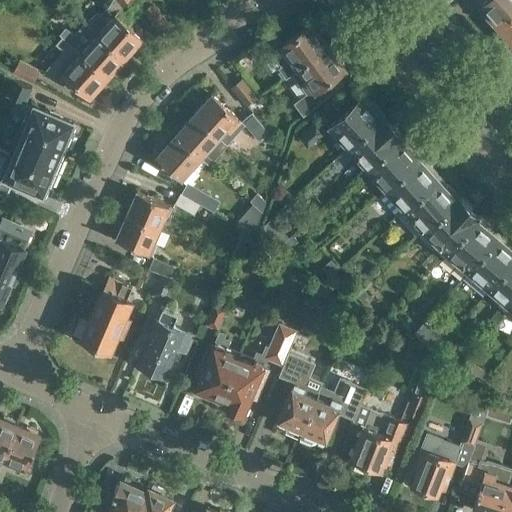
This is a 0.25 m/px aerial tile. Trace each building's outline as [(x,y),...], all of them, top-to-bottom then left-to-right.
[(80,15),(79,16),(123,56),(141,36),(125,22),(130,17),(120,9),(125,3),(128,0),(111,0),(110,1),(109,1),(107,1),(105,2),(104,2),(103,3),(103,4),(102,5),(102,6),(102,8),(103,9),(98,15),(95,13),(87,21),(80,15)] [(511,0),(486,0),(479,7),(497,27),(511,13),(511,0)] [(153,2),(143,9),(160,32),(170,23),(153,2)] [(511,13),(497,27),(511,42),(511,13)] [(124,57),(123,56),(79,16),(73,23),(82,32),(82,33),(90,40),(80,52),(106,75),(107,76),(124,57)] [(287,59),(294,68),(327,44),(311,22),(280,44),(290,57),(287,59)] [(62,49),(42,70),(71,86),(72,85),(71,84),(74,81),(88,94),(106,75),(80,52),(62,36),(56,44),(62,49)] [(327,44),(294,68),(301,77),(304,75),(313,88),(344,66),(327,44)] [(33,81),(34,80),(40,69),(20,58),(13,70),(33,81)] [(13,77),(6,93),(26,101),(33,86),(13,77)] [(230,86),(245,104),(255,96),(240,78),(230,86)] [(210,93),(192,114),(217,136),(226,125),(229,128),(238,118),(210,93)] [(338,133),(348,145),(383,113),(372,101),(367,101),(361,95),(325,128),(334,137),(338,133)] [(309,97),(289,111),(297,121),(316,107),(309,97)] [(29,102),(18,126),(67,147),(77,123),(29,102)] [(268,132),(252,111),(242,120),(258,140),(268,132)] [(383,113),(348,145),(344,148),(353,158),(356,155),(366,166),(399,137),(402,134),(383,113)] [(174,135),(199,157),(208,165),(227,145),(217,136),(192,114),(174,135)] [(316,121),(299,136),(307,146),(324,130),(316,121)] [(18,126),(8,150),(57,170),(63,157),(67,147),(18,126)] [(199,157),(174,135),(157,154),(185,179),(193,168),(191,166),(199,157)] [(399,137),(366,166),(363,169),(371,178),(375,175),(385,186),(418,157),(416,155),(417,150),(409,142),(404,142),(399,137)] [(8,150),(3,161),(0,168),(0,174),(22,183),(20,188),(44,199),(57,170),(8,150)] [(418,157),(385,186),(381,190),(391,200),(394,196),(403,207),(436,178),(435,176),(435,171),(428,163),(422,163),(418,157)] [(436,178),(403,207),(404,207),(400,211),(409,219),(412,216),(423,227),(457,195),(446,183),(442,183),(436,178)] [(216,198),(187,181),(180,192),(200,203),(209,209),(216,198)] [(136,189),(125,213),(161,228),(167,215),(168,215),(172,205),(136,189)] [(180,192),(174,203),(194,214),(200,203),(180,192)] [(266,201),(257,192),(250,200),(262,211),(266,201)] [(457,195),(423,227),(436,241),(432,244),(442,253),(476,214),(457,195)] [(161,228),(125,213),(115,237),(152,253),(157,242),(155,242),(161,228)] [(442,254),(445,250),(456,259),(454,263),(462,270),(492,233),(488,230),(488,224),(476,214),(442,253),(442,254)] [(278,227),(272,218),(259,229),(268,235),(278,227)] [(0,301),(0,302),(9,281),(12,283),(20,264),(17,263),(24,246),(23,246),(28,234),(6,224),(0,236),(0,301)] [(495,236),(492,233),(462,270),(463,271),(466,268),(479,278),(476,282),(483,288),(511,251),(511,249),(509,247),(510,243),(501,235),(495,236)] [(511,251),(483,288),(484,289),(488,286),(499,295),(496,299),(505,307),(511,299),(511,251)] [(174,265),(153,257),(148,268),(160,273),(169,277),(174,265)] [(373,275),(367,269),(352,284),(358,290),(373,275)] [(173,279),(169,277),(160,273),(152,294),(165,300),(173,279)] [(103,289),(102,289),(82,337),(87,340),(87,344),(90,347),(95,350),(100,349),(104,347),(109,349),(115,334),(122,337),(131,318),(124,315),(133,294),(128,292),(131,285),(108,276),(103,289)] [(371,297),(362,289),(356,295),(365,303),(371,297)] [(474,307),(483,297),(475,290),(467,301),(474,307)] [(218,329),(228,307),(214,301),(205,323),(218,329)] [(151,335),(139,362),(162,372),(175,344),(186,349),(192,333),(172,325),(177,314),(162,308),(158,318),(154,317),(147,333),(151,335)] [(495,325),(503,315),(496,309),(488,319),(495,325)] [(237,354),(219,396),(227,400),(225,405),(242,412),(249,395),(255,397),(268,367),(262,365),(266,356),(280,362),(295,328),(280,322),(270,346),(265,344),(261,352),(256,350),(252,360),(237,354)] [(195,386),(219,396),(237,354),(224,348),(228,339),(222,336),(223,332),(219,330),(213,344),(208,341),(195,372),(201,374),(195,386)] [(316,360),(290,349),(279,374),(294,381),(293,385),(291,385),(276,419),(286,424),(286,431),(297,436),(317,390),(319,385),(308,380),(316,360)] [(443,361),(425,355),(421,367),(439,373),(443,361)] [(488,373),(467,358),(461,366),(483,381),(488,373)] [(357,407),(351,421),(363,427),(350,458),(380,470),(383,463),(388,464),(409,413),(419,416),(433,379),(421,374),(411,401),(408,400),(401,418),(361,401),(360,401),(357,407)] [(317,390),(297,436),(311,442),(316,437),(326,441),(340,406),(339,406),(341,400),(357,407),(360,401),(361,401),(369,382),(356,377),(352,387),(338,381),(332,396),(317,390)] [(0,415),(0,456),(2,457),(16,422),(0,415)] [(481,422),(469,418),(461,440),(473,444),(481,422)] [(16,422),(2,457),(0,460),(9,465),(11,461),(29,469),(36,452),(33,451),(40,433),(16,422)] [(439,483),(444,485),(446,479),(451,481),(454,473),(449,471),(460,444),(425,431),(413,463),(417,465),(410,483),(435,492),(439,483)] [(472,508),(484,511),(497,511),(507,481),(494,477),(495,472),(478,466),(480,459),(469,455),(462,478),(480,484),(472,508)] [(107,511),(136,511),(148,486),(125,476),(124,479),(119,477),(111,494),(112,495),(108,506),(110,506),(107,511)] [(511,511),(511,482),(507,481),(497,511),(511,511)] [(148,486),(136,511),(168,511),(170,507),(169,506),(173,497),(148,486)]
